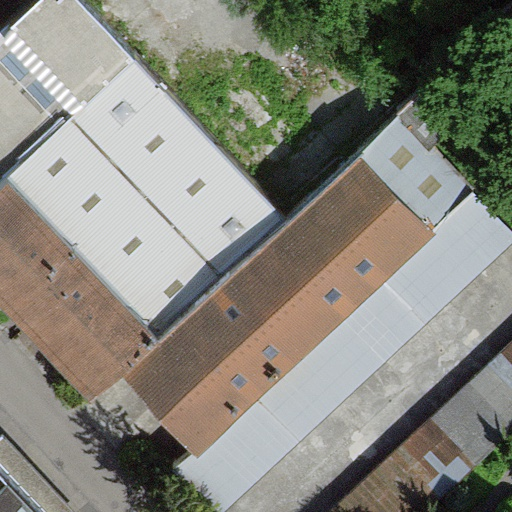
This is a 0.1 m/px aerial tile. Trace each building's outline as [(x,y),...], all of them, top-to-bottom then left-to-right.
[(94,0),(32,0),(0,29),(0,175),(0,176),(138,50),(94,0)] [(511,3),(403,107),(437,144),(511,71),(511,3)] [(0,176),(149,340),(287,210),(138,50),(0,176)] [(438,220),(475,186),(437,144),(403,107),(365,141),(438,220)] [(365,141),(287,210),(149,340),(129,360),(200,440),(438,220),(365,141)] [(149,340),(0,176),(0,275),(103,386),(129,360),(149,340)] [(438,220),(200,440),(175,461),(216,509),(511,236),(511,225),(475,186),(438,220)] [(511,345),(334,511),(425,511),(511,431),(511,345)] [(0,511),(51,511),(0,457),(0,511)]
